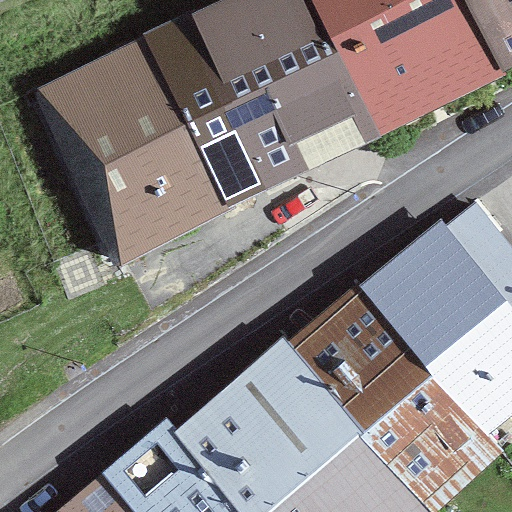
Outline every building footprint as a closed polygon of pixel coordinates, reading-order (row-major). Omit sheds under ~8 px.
[(359,128),(301,0),(201,0),(161,18),(247,183),(359,128)] [(511,60),(511,0),(301,0),(359,128),(511,60)] [(247,183),(161,18),(22,89),(108,254),(247,183)] [(344,279),(472,434),(511,399),(511,250),(471,196),(437,223),(429,213),(344,279)] [(344,279),(273,338),(345,425),(418,511),(489,454),(472,434),(344,279)] [(273,338),(267,332),(165,424),(235,511),(240,511),(345,425),(273,338)] [(235,511),(165,424),(157,413),(89,472),(123,511),(235,511)] [(418,511),(345,425),(240,511),(418,511)] [(123,511),(89,472),(42,511),(123,511)]
